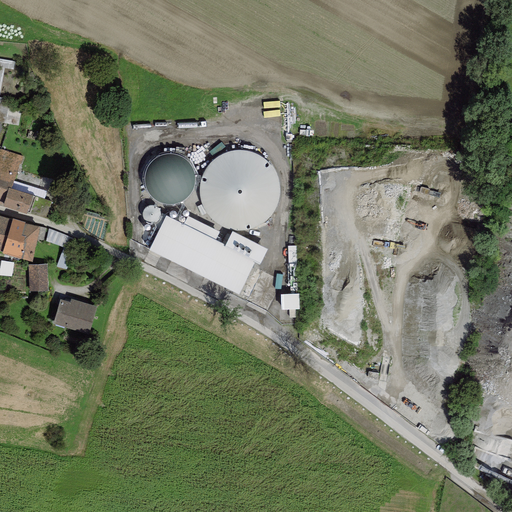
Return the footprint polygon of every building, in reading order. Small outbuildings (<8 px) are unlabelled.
[(0,206),(27,215),(27,213),(33,196),(11,189),(14,181),(22,156),(0,148),(0,206)] [(279,186),(276,173),(269,163),(258,155),(246,151),(233,151),(220,156),(210,164),(204,175),(201,188),(202,201),(208,212),(217,222),(228,228),(241,229),(254,227),(265,221),(274,211),(279,199),(279,186)] [(188,161),(181,155),(173,153),(164,153),(156,156),(150,162),(145,169),(143,177),(144,186),(148,194),(154,200),(161,204),(170,205),(178,203),(186,199),(192,192),(195,185),(195,176),(193,168),(188,161)] [(47,191),(14,181),(11,189),(33,196),(44,199),(47,191)] [(44,199),(33,196),(27,213),(46,218),(51,201),(44,199)] [(146,215),(158,217),(160,204),(148,202),(146,215)] [(0,251),(3,252),(12,220),(0,216),(0,251)] [(166,216),(149,250),(238,294),(254,261),(260,264),(267,249),(232,231),(225,246),(215,241),(219,233),(187,217),(184,225),(166,216)] [(3,252),(2,254),(32,262),(39,227),(24,224),(25,222),(13,219),(12,220),(3,252)] [(13,276),(15,261),(3,259),(1,274),(13,276)] [(47,264),(28,265),(29,292),(48,292),(47,264)] [(301,304),(300,289),(283,290),(284,305),(301,304)] [(97,306),(71,299),(70,302),(60,299),(53,323),(89,334),(90,330),(97,306)]
